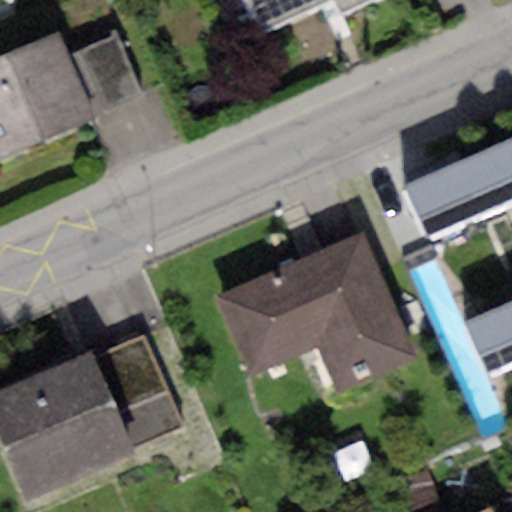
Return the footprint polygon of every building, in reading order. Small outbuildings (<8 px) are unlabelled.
[(250,0),(268,34),(336,1),(344,17),(379,0),(250,0)] [(59,34),(0,58),(0,161),(96,122),(86,100),(68,56),(59,34)] [(116,37),(68,56),(86,100),(98,95),(104,111),(141,96),(116,37)] [(511,139),(405,184),(430,243),(511,208),(511,139)] [(366,241),(219,300),(250,378),(319,350),(335,391),(414,360),(366,241)] [(511,302),(466,322),(489,374),(511,363),(511,302)] [(143,338),(94,359),(134,451),(183,429),(143,338)] [(92,353),(0,391),(0,432),(27,496),(134,451),(94,359),(92,353)] [(423,469),(394,480),(405,511),(413,511),(436,504),(423,469)]
